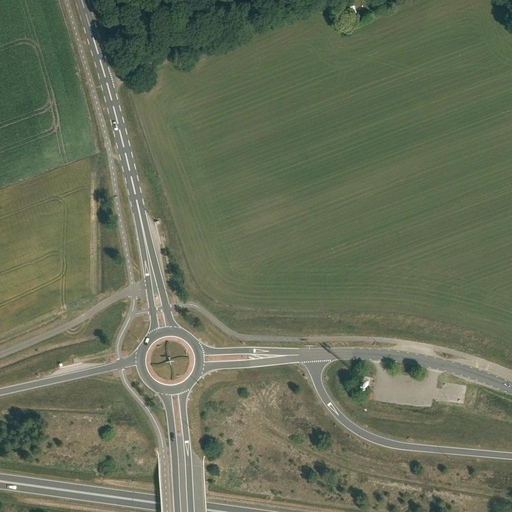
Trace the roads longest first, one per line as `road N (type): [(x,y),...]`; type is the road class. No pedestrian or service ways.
road 1 (trunk): [(511,456),(377,442),(349,428),(319,390),(312,354)]
road 2 (primary): [(144,239),(81,0)]
road 3 (trunk): [(216,511),(0,481)]
road 4 (tertiary): [(511,388),(384,355),(312,354)]
road 5 (track): [(107,84),(287,0)]
road 6 (unclassified): [(148,288),(0,354)]
road 7 (trunk): [(140,361),(0,392)]
road 8 (primary): [(190,511),(182,391)]
